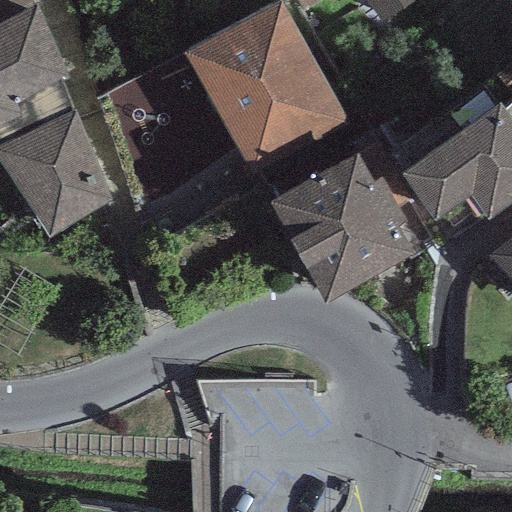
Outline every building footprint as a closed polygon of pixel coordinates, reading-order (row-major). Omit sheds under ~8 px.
[(281,7),(183,60),(181,55),(94,100),(141,223),(242,169),(250,182),(348,129),(281,7)] [(0,133),(17,124),(9,108),(63,80),(29,13),(0,28),(0,133)] [(400,178),(433,223),(470,197),(490,224),(511,208),(511,121),(501,106),(400,178)] [(74,117),(0,149),(0,167),(52,241),(111,202),(74,117)] [(264,208),(324,310),(411,258),(395,230),(404,225),(396,210),(410,201),(375,142),(264,208)] [(511,240),(490,258),(511,284),(511,240)]
